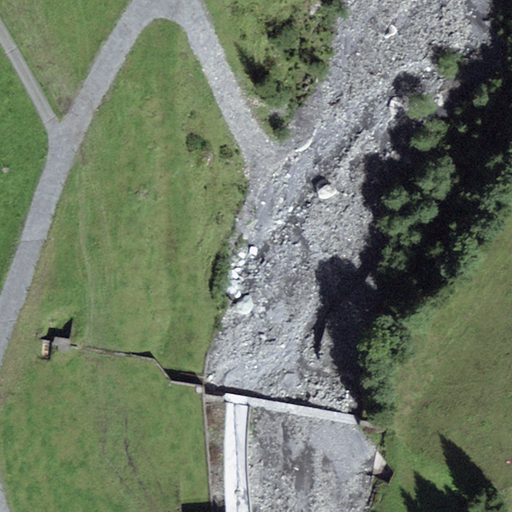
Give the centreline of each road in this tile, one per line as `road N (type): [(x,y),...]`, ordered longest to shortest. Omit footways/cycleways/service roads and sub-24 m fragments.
road 1 (track): [(0,32),(47,115),(56,148),(56,180),(0,323)]
road 2 (track): [(56,148),(144,0)]
